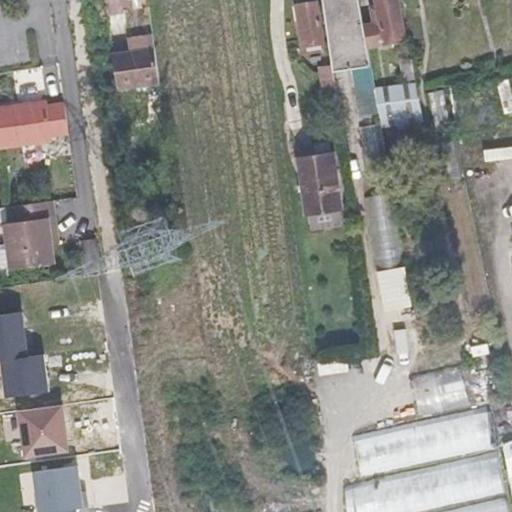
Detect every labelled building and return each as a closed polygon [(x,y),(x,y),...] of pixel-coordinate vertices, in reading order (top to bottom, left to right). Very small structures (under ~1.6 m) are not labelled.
[(359,0),(323,0),(333,65),(333,72),(353,69),(362,116),(380,113),(375,88),(368,46),(364,25),(359,0)] [(375,23),(364,25),(368,46),(408,38),(400,0),(377,0),(378,5),(372,7),(375,23)] [(324,43),(318,1),(298,4),(304,46),(324,43)] [(156,49),(114,55),(119,90),(161,84),(156,49)] [(404,85),(416,84),(412,58),(400,60),(404,85)] [(324,95),(337,93),(333,72),(333,65),(320,67),(324,95)] [(421,123),(424,123),(418,92),(416,84),(404,85),(375,88),(380,113),(381,123),(382,126),(398,123),(401,139),(423,135),(421,123)] [(48,100),(0,107),(0,149),(54,142),(53,137),(70,134),(66,102),(48,105),(48,100)] [(362,116),(364,126),(381,123),(380,113),(362,116)] [(367,171),(371,171),(389,168),(382,126),(381,123),(364,126),(360,127),(367,171)] [(300,159),(308,213),(341,208),(333,154),(300,159)] [(371,171),(375,194),(393,191),(389,168),(371,171)] [(363,197),(390,350),(397,349),(420,345),(393,191),(375,194),(363,197)] [(55,200),(6,207),(8,223),(4,223),(7,243),(11,269),(11,270),(57,263),(55,246),(53,237),(60,235),(55,200)] [(61,245),(60,235),(53,237),(55,246),(61,245)] [(0,270),(11,269),(7,243),(0,243),(0,270)] [(0,313),(0,360),(28,356),(22,311),(0,313)] [(0,362),(5,397),(49,391),(44,354),(28,356),(0,360),(0,362)] [(492,358),(411,380),(420,415),(501,393),(492,358)] [(26,463),(70,456),(62,405),(18,412),(26,463)] [(360,476),(496,446),(487,406),(352,436),(360,476)] [(511,439),(503,443),(511,489),(511,439)] [(498,454),(345,485),(350,511),(375,511),(504,486),(498,454)] [(77,466),(32,472),(38,511),(52,511),(75,509),(88,507),(86,491),(81,492),(77,466)] [(509,511),(505,491),(402,511),(509,511)]
